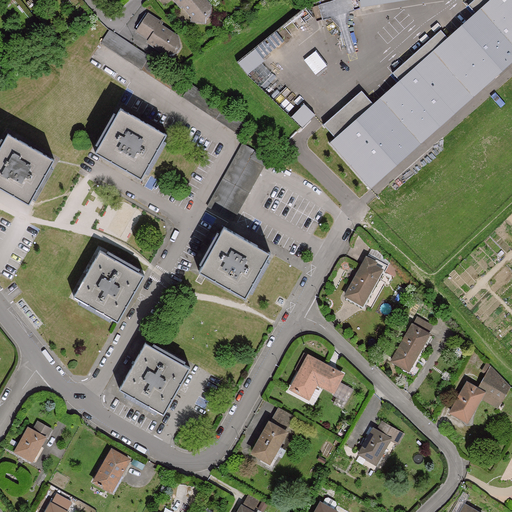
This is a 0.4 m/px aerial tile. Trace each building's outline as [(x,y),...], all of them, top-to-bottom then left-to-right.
[(185,5),(193,16),(192,21),(204,23),(205,17),(209,13),(209,12),(210,6),(205,0),(177,0),(182,7),(185,5)] [(403,85),(383,102),(414,138),(511,52),(511,45),(511,44),(511,43),(511,5),(507,0),(474,0),(468,6),(478,19),(452,42),(441,30),(393,73),(403,85)] [(137,31),(149,40),(148,43),(165,55),(174,54),(179,48),(178,38),(161,26),(162,24),(149,14),(137,31)] [(124,38),(114,31),(106,43),(183,99),(184,99),(192,87),(175,75),(138,48),(124,38)] [(238,61),(247,73),(265,60),(255,47),(238,61)] [(235,117),(194,88),(185,102),(242,141),(251,130),(235,117)] [(333,146),(364,182),(408,144),(377,108),(361,90),(323,123),(339,141),(333,146)] [(383,102),(377,108),(408,144),(414,138),(383,102)] [(315,115),(304,105),(291,118),(302,129),(315,115)] [(96,156),(109,164),(110,164),(115,156),(129,164),(124,172),(126,174),(140,181),(165,139),(120,113),(119,113),(96,156)] [(0,157),(0,183),(2,185),(5,187),(8,179),(22,187),(18,194),(19,195),(34,202),(59,159),(14,134),(0,157)] [(240,150),(206,209),(206,210),(232,225),(266,165),(266,164),(241,149),(240,150)] [(110,164),(109,164),(107,167),(123,177),(126,174),(124,172),(129,164),(115,156),(110,164)] [(5,187),(2,185),(0,188),(0,189),(17,200),(19,195),(18,194),(22,187),(8,179),(5,187)] [(266,257),(221,231),(197,273),(242,299),(266,257)] [(99,252),(74,297),(74,298),(116,321),(142,277),(99,252)] [(383,273),(363,262),(343,299),(359,308),(373,284),(374,284),(376,285),(383,273)] [(437,317),(422,308),(397,351),(413,361),(435,325),(433,324),(437,317)] [(144,343),(119,388),(161,413),(162,413),(187,368),(144,343)] [(295,379),(297,381),(291,390),(306,398),(315,382),(324,387),(323,389),(332,394),(342,377),(309,359),(300,374),(298,373),(295,379)] [(483,393),(500,402),(509,386),(491,367),(477,390),(466,384),(449,413),(466,422),(480,399),(483,393)] [(483,393),(480,399),(496,408),(500,402),(483,393)] [(269,424),(285,433),(294,417),(277,408),(269,424)] [(34,431),(28,428),(16,451),(32,460),(44,438),(46,438),(50,430),(38,423),(34,431)] [(359,453),(376,462),(389,439),(396,443),(401,435),(401,434),(381,423),(377,431),(373,430),(359,453)] [(285,433),(269,424),(252,453),(269,462),(285,433)] [(101,469),(102,470),(96,481),(113,490),(131,459),(114,450),(106,464),(104,463),(101,469)] [(241,506),(251,511),(258,499),(248,494),(241,506)] [(336,511),(337,511),(320,501),(314,511),(336,511)] [(68,511),(52,503),(47,511),(68,511)]
